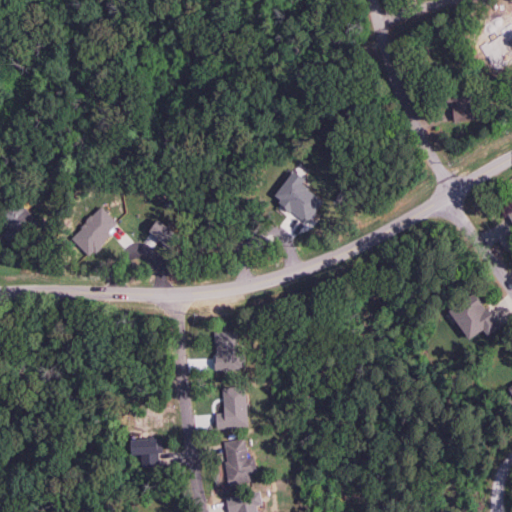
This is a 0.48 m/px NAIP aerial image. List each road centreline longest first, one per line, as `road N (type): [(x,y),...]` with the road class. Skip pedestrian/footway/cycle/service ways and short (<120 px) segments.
road 1 (residential): [(511,160),(298,274),(215,292),(0,295)]
road 2 (residential): [(177,293),(204,511)]
road 3 (residential): [(454,193),(370,40),(367,0)]
